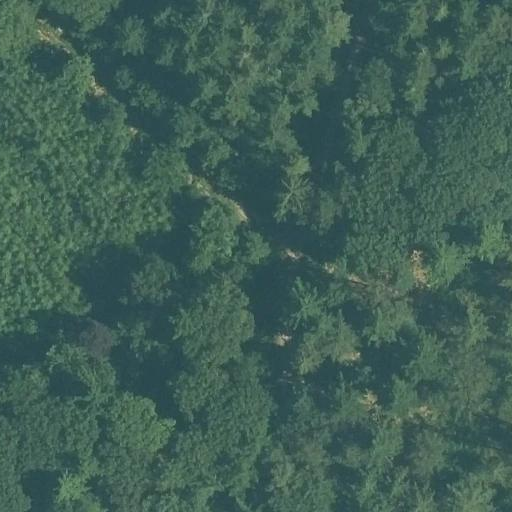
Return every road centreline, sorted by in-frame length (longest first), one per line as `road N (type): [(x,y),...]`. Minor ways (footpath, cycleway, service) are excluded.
road 1 (track): [(309,511),(279,369),(291,246)]
road 2 (track): [(291,246),(369,0)]
